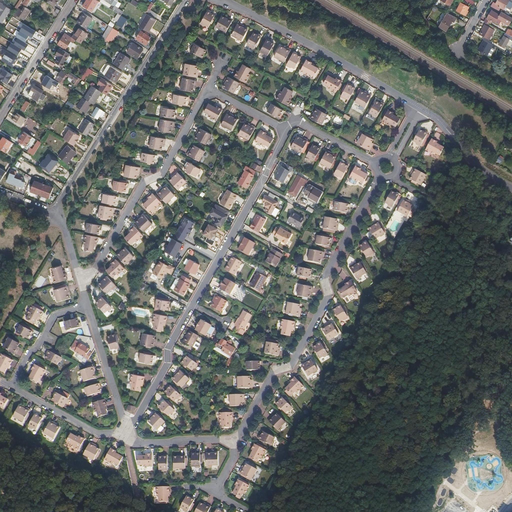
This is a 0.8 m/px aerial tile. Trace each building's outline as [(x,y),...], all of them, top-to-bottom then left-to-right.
[(90,4),(91,1),(89,0),(86,0),(83,7),(86,9),(90,4)] [(511,0),(498,0),(496,5),(504,10),(505,7),(507,8),(509,5),(507,4),(509,1),(511,3),(511,0)] [(466,7),(459,2),(455,10),(462,14),(466,7)] [(0,3),(0,6),(9,12),(10,10),(0,3)] [(0,22),(1,23),(9,12),(0,6),(0,22)] [(23,20),(30,10),(25,7),(22,11),(18,9),(13,16),(19,20),(20,18),(23,20)] [(121,16),(123,12),(114,7),(112,11),(121,16)] [(213,11),(210,10),(202,23),(203,23),(202,24),(206,26),(207,25),(210,27),(217,16),(212,13),(213,11)] [(499,15),(491,11),(487,19),(486,18),(484,22),(486,23),(490,25),(491,22),(494,24),(497,19),(508,25),(511,18),(501,12),(499,15)] [(457,18),(447,13),(438,26),(445,31),(452,23),(453,23),(457,18)] [(84,14),(77,24),(86,29),(92,20),(84,14)] [(156,21),(147,15),(139,27),(148,33),(156,21)] [(127,20),(121,16),(113,29),(119,32),(119,33),(127,20)] [(225,17),(223,16),(217,26),(227,32),(234,19),(229,16),(227,18),(225,17)] [(8,27),(10,28),(12,26),(16,19),(12,17),(5,29),(7,30),(8,27)] [(245,25),(240,22),(232,35),(243,40),(249,29),(246,28),(243,27),(245,25)] [(490,25),(486,23),(479,35),(489,40),(495,28),(490,25)] [(71,38),(75,41),(81,44),(87,34),(79,29),(75,35),(73,34),(71,38)] [(119,32),(113,29),(106,39),(109,41),(114,35),(116,36),(119,32)] [(136,39),(145,46),(151,37),(141,31),(136,39)] [(259,33),(255,31),(248,43),(251,45),(250,45),(250,47),(254,48),(255,48),(255,47),(256,48),(262,37),(258,35),(259,33)] [(75,41),(71,38),(65,34),(57,45),(65,50),(67,46),(70,48),(73,44),(75,41)] [(509,39),(504,36),(499,45),(504,48),(509,39)] [(272,40),(268,38),(261,50),(262,50),(261,51),(262,53),(264,54),(266,54),(266,53),(269,55),(275,44),(271,42),(272,40)] [(492,45),(483,40),(478,50),(487,56),(492,45)] [(193,46),(191,48),(192,51),(204,58),(206,55),(205,54),(207,50),(196,43),(194,46),(193,46)] [(137,60),(144,49),(139,45),(138,47),(133,44),(127,53),(137,60)] [(284,47),(281,46),(275,57),(286,63),(293,50),(287,47),(286,48),(284,47)] [(61,68),(69,55),(59,49),(56,54),(59,56),(54,63),(61,68)] [(20,59),(6,51),(3,56),(6,58),(5,61),(15,67),(20,59)] [(298,53),(295,51),(288,65),(288,66),(291,68),(293,67),(296,69),(302,57),(298,55),(298,53)] [(121,54),(114,65),(122,70),(126,64),(127,65),(131,60),(121,54)] [(313,63),(308,60),(302,71),(310,76),(311,74),(316,77),(320,69),(315,67),(312,65),(313,63)] [(198,66),(186,63),(184,75),(198,78),(199,71),(197,71),(198,69),(198,66)] [(240,72),(238,71),(235,76),(247,82),(251,74),(249,73),(252,68),(244,64),(241,69),(240,72)] [(111,67),(105,77),(115,84),(122,74),(111,67)] [(81,80),(78,79),(63,69),(62,70),(66,73),(68,76),(74,80),(72,83),(77,86),(81,80)] [(4,70),(0,76),(0,80),(8,85),(13,76),(4,70)] [(65,76),(66,75),(61,72),(59,75),(57,73),(55,77),(57,78),(55,81),(62,85),(66,78),(66,77),(65,76)] [(226,82),(225,84),(224,87),(235,93),(240,83),(227,76),(224,81),(226,82)] [(334,79),(330,76),(325,85),(330,87),(330,88),(338,93),(344,82),(338,79),(337,80),(334,79)] [(197,81),(184,78),(181,89),(194,91),(194,88),(195,86),(196,86),(197,81)] [(101,93),(105,95),(106,96),(112,86),(101,79),(98,85),(101,87),(99,91),(101,93)] [(353,85),(350,83),(343,96),(343,98),(347,100),(348,99),(351,101),(357,89),(353,87),(353,85)] [(45,90),(36,84),(34,86),(43,92),(45,90)] [(34,86),(31,91),(34,93),(36,94),(34,96),(33,99),(37,102),(43,92),(34,86)] [(92,87),(85,100),(90,104),(93,106),(101,93),(99,91),(92,87)] [(284,92),(283,91),(278,99),(289,105),(291,102),(289,101),(291,98),(295,91),(287,87),(284,92)] [(365,94),(362,92),(357,102),(367,108),(374,96),(368,93),(367,95),(365,94)] [(174,95),(173,98),(174,99),(174,102),(186,105),(187,100),(189,100),(190,96),(175,93),(175,94),(174,95)] [(105,108),(111,99),(106,96),(105,95),(100,105),(105,108)] [(90,104),(85,100),(82,99),(77,108),(84,113),(88,107),(90,104)] [(29,103),(26,102),(21,110),(23,112),(29,103)] [(380,103),(377,102),(371,113),(374,114),(373,115),(373,116),(377,118),(378,118),(378,117),(379,117),(386,105),(381,102),(380,103)] [(209,103),(205,111),(210,114),(210,115),(218,120),(224,109),(219,106),(218,108),(215,106),(209,103)] [(270,107),(271,109),(269,111),(281,118),(283,114),(285,114),(287,111),(274,104),(272,104),(270,107)] [(163,111),(161,111),(161,115),(162,116),(177,119),(177,115),(176,115),(177,109),(164,107),(163,111)] [(103,112),(97,109),(92,116),(98,120),(103,112)] [(316,114),(314,113),(311,119),(324,126),(329,116),(318,110),(317,113),(316,114)] [(395,114),(389,111),(383,122),(391,126),(392,125),(398,127),(402,120),(397,117),(394,115),(395,114)] [(235,115),(230,112),(223,125),(233,131),(239,120),(235,118),(234,117),(235,115)] [(34,123),(26,118),(23,122),(31,127),(34,123)] [(176,122),(162,119),(160,131),(172,133),(173,130),(173,127),(175,128),(176,122)] [(86,120),(78,132),(86,137),(93,125),(86,120)] [(249,125),(246,124),(240,135),(250,140),(257,127),(251,124),(250,126),(249,125)] [(200,133),(199,135),(197,138),(208,144),(213,134),(201,127),(198,132),(200,133)] [(69,130),(63,140),(73,147),(75,144),(76,144),(79,140),(78,139),(79,137),(69,130)] [(268,133),(263,130),(256,142),(264,146),(265,145),(270,148),(275,139),(270,136),(267,135),(268,133)] [(425,132),(421,130),(414,142),(417,144),(417,145),(421,147),(421,146),(422,147),(430,133),(426,131),(425,132)] [(26,148),(32,138),(24,133),(18,142),(26,148)] [(375,140),(363,134),(358,144),(371,152),(374,146),(372,145),(373,143),(375,140)] [(167,139),(153,136),(151,148),(163,150),(163,147),(164,145),(166,145),(167,139)] [(301,138),(298,137),(293,147),(303,153),(310,141),(304,138),(303,140),(301,138)] [(0,149),(6,154),(12,143),(3,138),(0,143),(0,149)] [(28,153),(33,157),(41,144),(36,140),(28,153)] [(438,143),(433,140),(427,151),(435,155),(436,154),(440,157),(445,148),(440,146),(437,144),(438,143)] [(193,150),(191,149),(188,153),(201,161),(207,150),(196,144),(194,148),(193,150)] [(318,147),(314,145),(308,156),(310,158),(311,160),(314,162),(317,160),(323,149),(319,146),(318,147)] [(68,147),(59,158),(67,164),(76,153),(68,147)] [(332,153),(328,151),(321,163),(331,169),(337,158),(333,156),(332,155),(332,153)] [(142,153),(141,157),(142,158),(143,158),(142,161),(155,163),(156,159),(158,159),(158,155),(144,152),(143,152),(142,153)] [(24,153),(21,158),(28,163),(31,158),(24,153)] [(58,162),(49,155),(40,166),(50,173),(58,162)] [(346,163),(342,161),(335,173),(336,176),(339,177),(341,176),(343,178),(349,167),(345,164),(346,163)] [(186,165),(188,166),(186,170),(197,176),(199,173),(199,174),(201,173),(202,171),(201,169),(188,162),(186,165)] [(142,167),(128,164),(126,176),(138,178),(139,174),(139,172),(141,172),(142,167)] [(295,169),(288,165),(286,169),(283,167),(276,179),(284,184),(291,172),(292,173),(295,169)] [(245,171),(247,172),(239,185),(243,187),(244,185),(249,188),(258,172),(247,166),(245,171)] [(362,170),(357,167),(351,178),(352,178),(358,182),(359,182),(360,181),(365,183),(369,175),(363,172),(361,171),(362,170)] [(414,175),(413,177),(411,180),(422,186),(427,177),(414,170),(412,174),(414,175)] [(174,178),(171,181),(179,189),(187,181),(178,171),(174,175),(175,177),(174,178)] [(15,176),(14,176),(10,175),(7,183),(19,188),(21,183),(14,181),(15,179),(14,179),(15,176)] [(309,182),(299,176),(289,193),(297,197),(303,186),(306,188),(309,182)] [(31,188),(50,196),(54,186),(34,178),(31,188)] [(114,184),(114,186),(115,186),(114,189),(127,192),(128,187),(130,187),(131,183),(116,180),(116,181),(115,181),(114,181),(114,184)] [(163,188),(158,192),(168,202),(176,194),(168,186),(166,188),(164,189),(163,188)] [(323,193),(311,186),(307,194),(311,197),(313,198),(312,200),(317,203),(323,193)] [(229,190),(222,203),(232,208),(235,203),(234,202),(236,200),(237,200),(239,196),(229,190)] [(396,194),(392,192),(386,203),(388,205),(388,207),(392,208),(393,207),(394,208),(401,194),(397,192),(396,194)] [(105,194),(103,195),(102,199),(103,200),(104,200),(103,202),(115,205),(116,200),(118,200),(118,196),(105,193),(105,194)] [(151,199),(149,201),(145,205),(151,211),(155,207),(156,208),(163,202),(154,193),(150,197),(151,199)] [(279,203),(267,196),(263,203),(267,205),(266,207),(268,208),(266,212),(272,216),(279,203)] [(410,202),(405,199),(398,212),(408,217),(414,207),(411,205),(409,204),(410,202)] [(337,202),(335,203),(334,207),(335,208),(335,211),(348,214),(349,209),(350,209),(351,205),(337,202)] [(218,223),(224,226),(230,215),(229,215),(232,211),(218,204),(216,208),(216,207),(212,213),(221,218),(218,223)] [(116,208),(102,205),(99,217),(111,219),(112,216),(112,214),(115,214),(116,208)] [(293,213),(289,221),(301,228),(305,220),(293,213)] [(140,217),(136,221),(145,231),(154,223),(146,214),(143,217),(141,218),(140,217)] [(257,219),(256,219),(251,228),(254,230),(260,233),(267,220),(259,216),(257,219)] [(184,221),(185,223),(178,234),(187,239),(189,235),(190,235),(192,231),(193,232),(196,227),(194,227),(197,223),(188,217),(187,218),(186,219),(184,221)] [(339,220),(327,218),(325,229),(339,232),(340,226),(338,226),(338,224),(339,220)] [(373,227),(370,229),(376,240),(386,234),(378,221),(373,224),(375,226),(373,227)] [(86,227),(87,229),(88,229),(87,231),(100,234),(101,229),(103,230),(104,226),(89,223),(87,224),(86,227)] [(219,230),(220,228),(211,224),(206,233),(210,236),(207,240),(215,245),(218,240),(217,240),(214,238),(215,236),(216,235),(217,235),(218,235),(219,234),(219,233),(219,232),(218,232),(218,231),(219,230)] [(133,231),(131,233),(126,237),(133,244),(137,240),(138,241),(145,235),(136,226),(132,230),(133,231)] [(277,236),(276,237),(281,239),(283,241),(282,242),(287,244),(293,235),(281,228),(280,230),(277,228),(274,234),(277,236)] [(185,242),(187,239),(177,234),(166,253),(175,259),(177,255),(178,256),(185,243),(185,242)] [(100,237),(87,235),(85,245),(87,245),(86,250),(95,252),(96,247),(96,243),(98,244),(100,237)] [(333,239),(319,236),(319,237),(317,237),(317,240),(318,242),(317,245),(330,247),(331,243),(332,243),(333,239)] [(245,243),(243,246),(241,251),(250,257),(257,244),(245,238),(244,242),(245,243)] [(364,244),(360,246),(367,258),(370,256),(370,257),(371,257),(375,255),(375,253),(367,240),(363,242),(364,244)] [(121,250),(117,253),(127,264),(135,256),(127,247),(124,250),(122,251),(121,250)] [(271,254),(270,257),(267,262),(277,268),(284,255),(273,249),(270,254),(271,254)] [(325,252),(311,249),(309,261),(321,263),(322,260),(322,257),(324,258),(325,252)] [(202,263),(193,258),(187,267),(198,273),(200,270),(199,269),(199,268),(200,267),(202,263)] [(233,262),(232,261),(227,271),(236,276),(243,263),(235,258),(233,262)] [(114,264),(112,267),(108,271),(114,277),(118,273),(120,274),(126,268),(117,259),(113,263),(114,264)] [(174,272),(177,266),(172,263),(171,264),(163,259),(156,271),(164,276),(167,271),(168,269),(169,270),(174,272)] [(355,264),(350,267),(358,279),(368,272),(361,262),(358,264),(356,265),(355,264)] [(55,273),(53,273),(56,283),(69,279),(67,273),(65,273),(64,270),(63,265),(53,268),(55,273)] [(299,270),(298,271),(297,274),(298,276),(313,279),(314,275),(312,275),(313,270),(300,267),(300,271),(299,270)] [(192,280),(193,278),(185,273),(177,288),(186,294),(189,288),(188,288),(190,285),(190,286),(192,282),(191,282),(192,280)] [(105,279),(103,281),(100,283),(109,292),(117,284),(107,274),(103,278),(105,279)] [(268,279),(259,274),(251,287),(261,292),(268,279)] [(225,283),(224,286),(221,290),(231,296),(237,285),(228,279),(225,283)] [(344,286),(340,289),(345,297),(350,295),(350,296),(359,291),(352,280),(346,283),(347,285),(344,286)] [(69,285),(55,289),(58,300),(70,297),(69,294),(69,292),(70,291),(69,285)] [(314,287),(301,285),(298,297),(310,299),(311,295),(311,293),(313,293),(314,287)] [(100,299),(97,302),(107,311),(109,309),(110,310),(111,310),(113,308),(113,306),(112,306),(113,305),(102,295),(99,298),(100,299)] [(216,301),(215,304),(213,308),(222,313),(228,302),(217,296),(215,300),(216,301)] [(158,298),(158,299),(170,306),(171,304),(173,305),(174,301),(159,298),(159,299),(158,298)] [(157,302),(158,303),(157,307),(170,309),(170,306),(158,299),(157,302)] [(301,305),(289,303),(286,314),(300,316),(301,311),(300,310),(300,308),(301,305)] [(339,306),(334,309),(341,321),(344,319),(345,320),(349,317),(348,316),(341,303),(338,305),(339,306)] [(44,311),(33,305),(28,314),(30,314),(27,319),(35,323),(38,319),(39,316),(41,317),(44,311)] [(254,316),(246,311),(237,327),(239,327),(237,331),(245,336),(247,332),(245,331),(254,316)] [(169,315),(156,313),(154,323),(156,323),(155,328),(164,330),(165,325),(165,322),(167,322),(169,315)] [(66,321),(67,324),(66,326),(67,329),(68,329),(69,329),(69,330),(82,326),(81,322),(80,323),(78,317),(66,321)] [(296,323),(284,320),(282,330),(283,330),(282,335),(291,337),(292,332),(292,330),(294,330),(296,323)] [(198,328),(199,328),(197,332),(207,337),(213,327),(203,321),(201,325),(200,324),(198,328)] [(326,328),(323,329),(330,340),(339,334),(332,322),(327,325),(328,326),(326,328)] [(18,328),(19,329),(17,332),(29,339),(32,334),(32,335),(35,331),(22,324),(20,324),(18,328)] [(114,335),(109,336),(113,348),(116,347),(116,348),(117,349),(121,348),(121,347),(121,346),(117,332),(113,333),(114,335)] [(156,334),(145,332),(142,344),(156,347),(158,340),(155,339),(156,337),(156,334)] [(200,337),(190,332),(184,343),(193,348),(200,337)] [(21,343),(10,337),(4,347),(17,354),(20,349),(18,348),(19,346),(21,343)] [(219,344),(218,343),(215,349),(226,356),(227,354),(223,351),(223,350),(219,347),(223,340),(221,339),(219,344)] [(223,340),(219,347),(223,350),(223,351),(227,354),(232,357),(232,356),(237,348),(233,345),(233,344),(232,342),(231,341),(229,341),(228,342),(223,339),(223,340)] [(318,344),(314,346),(321,358),(324,356),(325,357),(328,355),(328,353),(320,340),(317,342),(318,344)] [(280,345),(268,342),(265,354),(279,357),(280,351),(278,350),(279,348),(280,345)] [(81,343),(76,352),(86,358),(90,351),(91,349),(81,343)] [(47,353),(48,354),(46,358),(57,364),(59,361),(59,362),(61,362),(62,358),(62,357),(61,357),(62,356),(49,350),(47,353)] [(140,354),(140,356),(141,357),(141,361),(154,363),(154,359),(156,359),(157,356),(142,353),(140,354)] [(3,354),(0,359),(0,369),(5,372),(8,368),(9,365),(11,366),(14,360),(3,354)] [(185,359),(183,363),(193,370),(195,368),(197,368),(199,365),(199,363),(198,363),(186,355),(184,358),(185,359)] [(304,363),(302,365),(308,376),(318,370),(311,357),(306,360),(307,362),(304,363)] [(247,362),(246,362),(246,366),(247,367),(248,367),(248,371),(260,370),(260,365),(262,365),(262,361),(247,361),(247,362)] [(33,369),(35,370),(33,373),(31,378),(39,382),(41,377),(42,378),(47,370),(36,364),(33,369)] [(95,366),(81,370),(85,381),(97,378),(96,374),(95,372),(97,371),(95,366)] [(177,375),(176,376),(173,378),(182,387),(190,379),(180,369),(176,373),(177,375)] [(146,376),(134,374),(132,383),(134,384),(133,389),(142,391),(143,385),(143,382),(145,382),(146,376)] [(250,376),(238,377),(239,389),(252,388),(252,382),(250,383),(250,380),(250,376)] [(293,383),(290,385),(286,389),(292,395),(296,392),(297,393),(303,387),(295,378),(291,381),(293,383)] [(86,388),(85,389),(87,393),(88,393),(89,393),(89,396),(102,392),(100,388),(102,387),(101,383),(87,387),(87,388),(86,388)] [(169,387),(166,391),(175,400),(178,397),(178,398),(179,398),(181,395),(181,394),(181,393),(171,383),(168,386),(169,387)] [(3,393),(0,391),(0,405),(1,404),(6,407),(10,399),(4,396),(2,395),(3,393)] [(54,395),(56,396),(53,400),(65,406),(67,403),(67,404),(69,403),(70,401),(69,399),(69,398),(56,391),(54,395)] [(245,394),(231,394),(231,406),(243,406),(243,402),(243,400),(245,400),(245,394)] [(280,400),(277,403),(286,413),(288,411),(290,411),(293,408),(292,407),(292,406),(282,396),(279,399),(280,400)] [(105,400),(94,403),(97,412),(98,411),(100,417),(109,415),(107,409),(106,406),(108,406),(106,399),(105,400)] [(163,403),(160,406),(169,415),(171,412),(172,413),(173,413),(175,411),(175,409),(174,409),(175,409),(164,399),(161,402),(163,403)] [(24,407),(20,405),(15,415),(25,421),(32,409),(27,406),(26,408),(24,407)] [(151,419),(149,421),(158,430),(166,421),(156,411),(151,416),(153,417),(151,419)] [(41,414),(37,412),(30,425),(31,425),(30,425),(31,427),(33,428),(35,428),(35,427),(38,429),(44,418),(40,416),(41,414)] [(233,412),(220,412),(221,422),(222,422),(223,428),(231,427),(231,422),(231,419),(233,419),(233,412)] [(273,415),(269,419),(278,430),(287,422),(279,413),(276,415),(274,416),(273,415)] [(57,423),(52,420),(45,432),(55,438),(61,427),(58,426),(56,425),(57,423)] [(260,435),(258,438),(271,445),(272,445),(273,445),(275,442),(275,441),(274,440),(275,438),(264,431),(261,436),(260,435)] [(72,433),(68,441),(73,444),(72,445),(80,450),(87,439),(81,435),(79,437),(77,436),(72,433)] [(97,444),(92,441),(85,454),(95,459),(101,449),(98,447),(96,446),(97,444)] [(252,449),(254,450),(252,453),(250,458),(257,462),(260,457),(262,458),(266,449),(255,444),(252,449)] [(117,451),(112,448),(106,459),(115,463),(116,462),(120,464),(124,457),(120,454),(117,453),(117,451)] [(207,456),(206,456),(206,460),(207,460),(208,464),(219,464),(219,452),(215,452),(213,452),(213,450),(207,451),(207,453),(207,456)] [(197,453),(192,453),(193,466),(196,466),(196,467),(197,467),(201,467),(201,466),(201,465),(202,465),(201,451),(197,451),(197,453)] [(143,456),(138,456),(138,465),(144,465),(144,467),(154,466),(153,454),(147,454),(147,456),(143,456)] [(164,456),(160,456),(160,469),(163,469),(165,471),(169,470),(169,469),(169,454),(164,454),(164,456)] [(178,456),(175,456),(175,468),(187,468),(186,454),(181,454),(181,456),(178,456)] [(244,467),(242,466),(239,472),(252,479),(257,469),(246,463),(245,465),(244,467)] [(236,484),(238,486),(236,488),(234,493),(241,497),(244,492),(245,493),(250,484),(239,478),(236,484)] [(171,486),(158,486),(159,495),(160,495),(160,501),(169,501),(169,495),(169,492),(171,492),(171,486)] [(191,498),(187,495),(181,506),(184,508),(183,508),(184,510),(186,511),(188,511),(188,510),(189,511),(196,498),(192,496),(191,498)] [(204,503),(201,501),(195,511),(208,511),(212,505),(206,502),(205,504),(204,503)]
